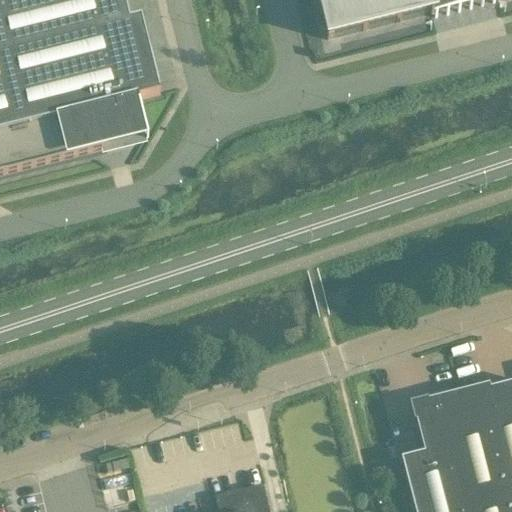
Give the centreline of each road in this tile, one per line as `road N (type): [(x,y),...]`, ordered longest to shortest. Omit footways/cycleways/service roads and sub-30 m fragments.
road 1 (primary): [(0,332),(511,162)]
road 2 (unclassified): [(0,469),(511,306)]
road 3 (unclassified): [(0,229),(154,191),(210,133)]
road 4 (unclassified): [(301,101),(511,45)]
road 5 (unclassified): [(210,133),(176,0)]
